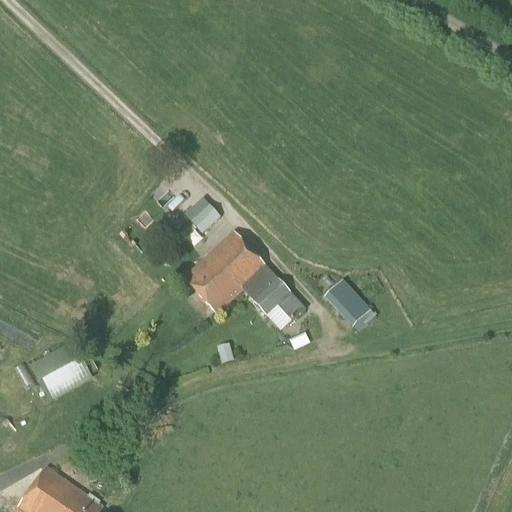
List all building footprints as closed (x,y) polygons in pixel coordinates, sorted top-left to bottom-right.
[(201,236),(220,220),(204,202),(186,218),(201,236)] [(245,293),(266,272),(234,238),(185,283),(218,318),(245,293)] [(266,272),(245,293),(269,319),(278,311),(292,324),(304,313),(266,272)] [(376,320),(342,283),(323,301),(351,331),(352,330),(358,336),(376,320)] [(304,335),(289,343),(294,353),(309,346),(304,335)] [(229,346),(217,350),(222,367),(234,364),(229,346)] [(78,347),(33,364),(48,403),(93,386),(78,347)] [(102,511),(104,510),(48,472),(21,511),(102,511)]
